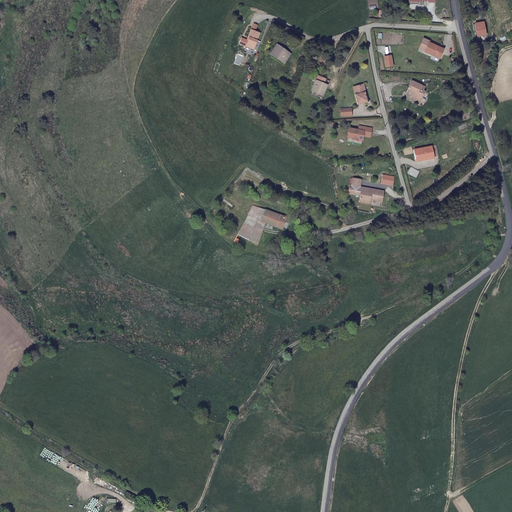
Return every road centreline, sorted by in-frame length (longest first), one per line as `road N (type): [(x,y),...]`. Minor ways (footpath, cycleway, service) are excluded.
road 1 (secondary): [(511,235),(371,358),(330,448),(323,511)]
road 2 (residential): [(414,209),(367,27)]
road 3 (secondary): [(464,30),(499,152)]
